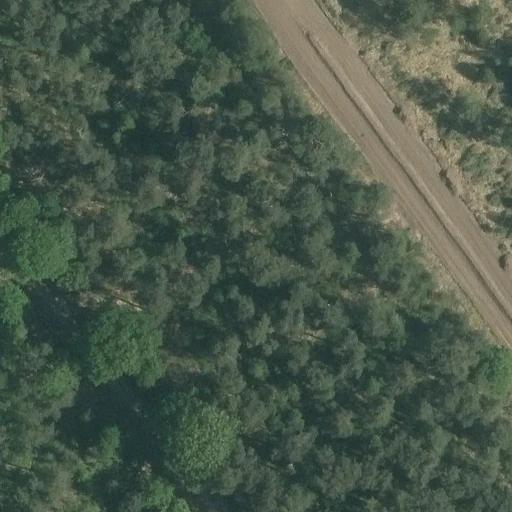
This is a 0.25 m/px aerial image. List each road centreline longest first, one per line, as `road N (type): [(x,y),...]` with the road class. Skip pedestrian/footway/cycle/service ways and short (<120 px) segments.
road 1 (track): [(285,0),(511,330)]
road 2 (track): [(223,511),(0,239)]
